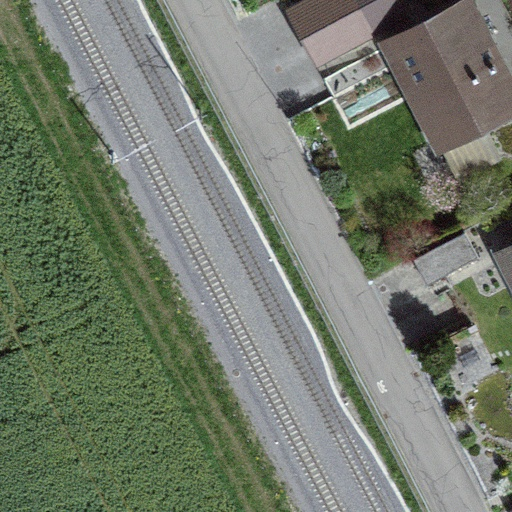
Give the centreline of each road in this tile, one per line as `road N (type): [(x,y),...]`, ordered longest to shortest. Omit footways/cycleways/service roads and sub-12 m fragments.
road 1 (track): [(15,0),(304,511)]
road 2 (residential): [(460,511),(193,0)]
